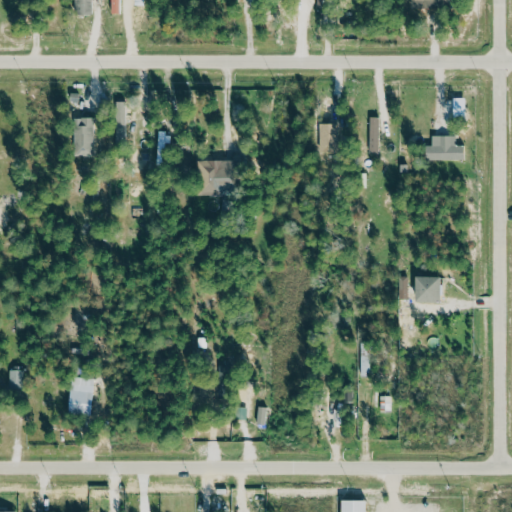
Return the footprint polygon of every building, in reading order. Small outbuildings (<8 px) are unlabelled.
[(93,0),(76,0),(77,15),(94,14),(93,0)] [(122,0),(123,11),(113,11),(112,0),(122,0)] [(452,0),(413,0),(414,8),(453,7),(452,0)] [(127,102),(117,102),(118,141),(127,141),(127,102)] [(98,152),(79,152),(78,114),(97,113),(98,152)] [(371,114),(372,151),(382,151),(381,114),(371,114)] [(342,150),(324,150),(323,120),(341,120),(342,150)] [(168,166),(159,166),(160,126),(168,126),(168,166)] [(428,142),(428,156),(468,157),(468,142),(459,142),(459,132),(437,132),(437,142),(428,142)] [(201,157),(202,192),(240,191),(239,156),(201,157)] [(446,296),(420,296),(420,271),(446,271),(446,296)] [(409,299),(409,277),(401,277),(401,299),(409,299)] [(371,376),(363,376),(363,338),(371,338),(371,376)] [(254,418),(242,417),(247,364),(259,365),(254,418)] [(11,367),(11,384),(27,384),(27,367),(11,367)] [(94,413),(71,412),(74,375),(96,377),(94,413)] [(370,511),(346,511),(346,495),(370,494),(370,511)]
